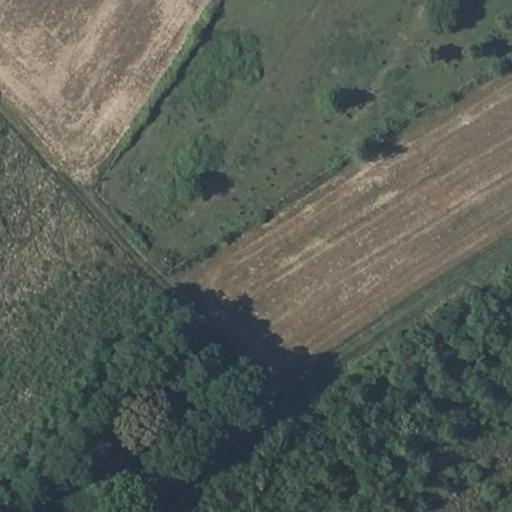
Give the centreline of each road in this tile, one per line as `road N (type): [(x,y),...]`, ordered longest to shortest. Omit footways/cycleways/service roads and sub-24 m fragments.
road 1 (track): [(511,248),(269,409),(139,511)]
road 2 (track): [(269,409),(50,150),(0,107)]
